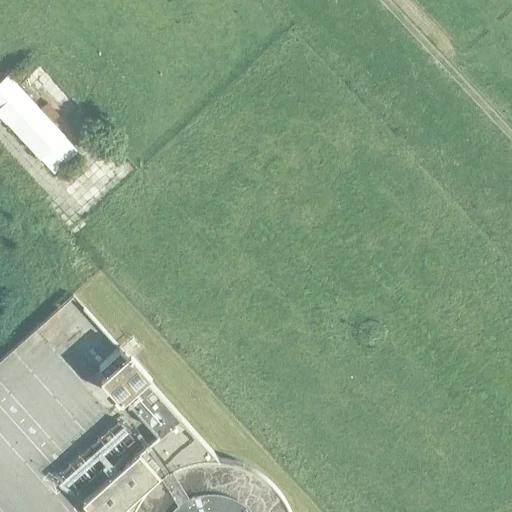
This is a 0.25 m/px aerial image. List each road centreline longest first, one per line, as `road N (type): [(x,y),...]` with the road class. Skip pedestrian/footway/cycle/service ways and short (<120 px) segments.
road 1 (unknown): [(384,0),(511,137)]
road 2 (unknown): [(0,424),(103,341)]
